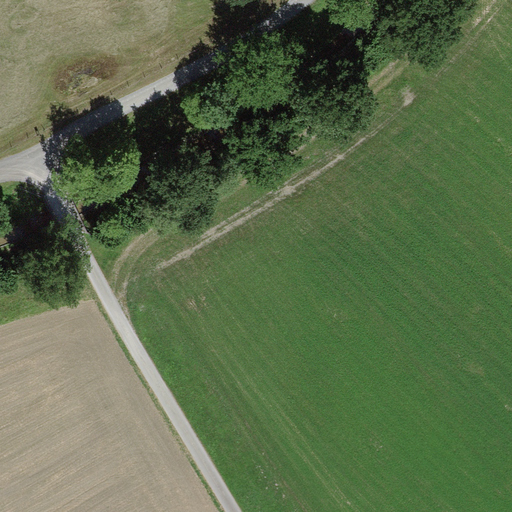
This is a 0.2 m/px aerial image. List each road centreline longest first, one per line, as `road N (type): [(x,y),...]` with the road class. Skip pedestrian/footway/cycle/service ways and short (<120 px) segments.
road 1 (track): [(234,511),(113,313),(39,154)]
road 2 (track): [(0,173),(256,34),(303,0)]
